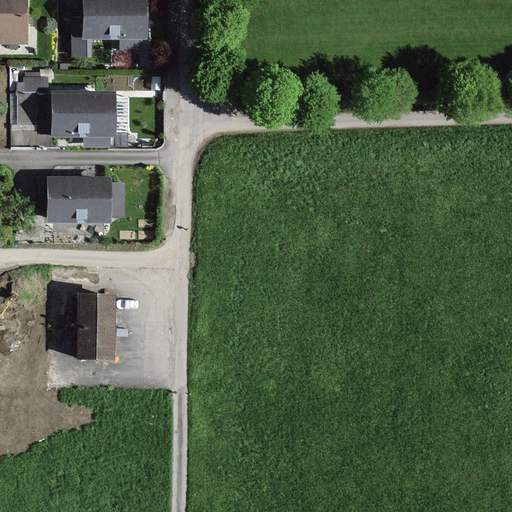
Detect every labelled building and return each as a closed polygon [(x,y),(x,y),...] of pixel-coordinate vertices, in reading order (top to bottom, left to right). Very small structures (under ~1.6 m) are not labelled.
[(27,0),(0,0),(0,40),(27,41),(27,0)] [(149,37),(148,0),(86,0),(87,37),(122,37),(122,51),(143,51),(143,37),(149,37)] [(116,92),(40,92),(40,134),(116,134),(116,92)] [(111,177),(52,176),(51,220),(111,221),(111,215),(124,215),(125,183),(111,183),(111,177)] [(116,295),(82,294),(80,356),(115,357),(116,295)]
